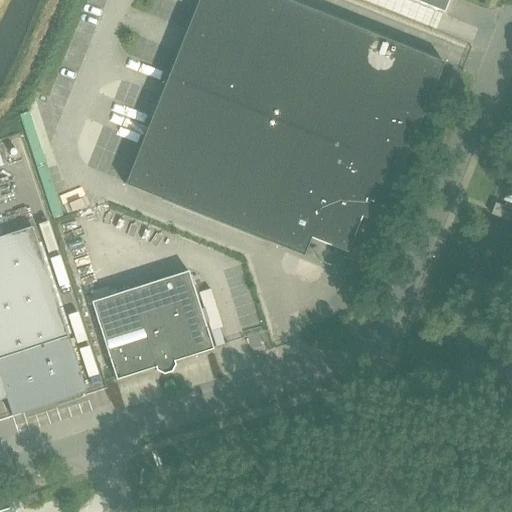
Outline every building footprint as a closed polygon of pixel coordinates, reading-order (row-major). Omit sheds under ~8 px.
[(310,237),(328,244),(346,252),(360,216),(378,223),(443,61),(288,0),(196,0),(124,184),(303,255),(310,237)] [(413,0),(443,12),(447,0),(413,0)] [(152,96),(156,87),(137,78),(133,87),(152,96)] [(511,212),(511,209),(495,203),(490,214),(509,221),(511,212)] [(0,236),(0,382),(11,416),(56,401),(85,391),(31,226),(0,236)] [(212,348),(187,270),(89,302),(112,370),(115,379),(154,367),(155,370),(162,374),(170,371),(174,364),(173,361),(212,348)] [(21,497),(25,508),(39,503),(36,493),(21,497)]
